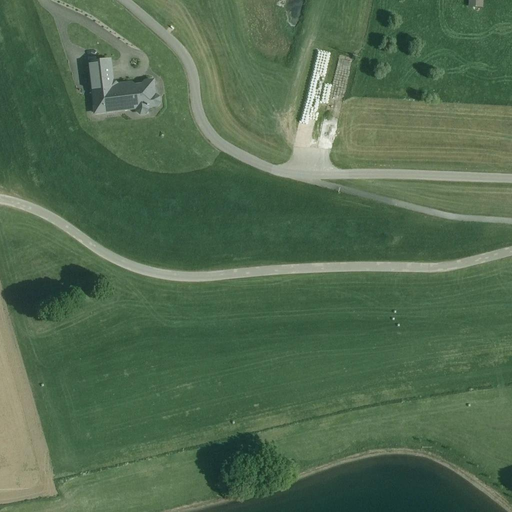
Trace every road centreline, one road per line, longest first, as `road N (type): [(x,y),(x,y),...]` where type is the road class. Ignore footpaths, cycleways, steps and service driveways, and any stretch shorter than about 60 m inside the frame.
road 1 (unclassified): [(0,198),(59,222),(118,260),(185,276),(428,268),(511,251)]
road 2 (unclassified): [(511,178),(287,173),(252,161),(210,134),(185,57),(124,0)]
road 3 (unknown): [(0,186),(18,172),(59,166),(135,180),(252,161)]
